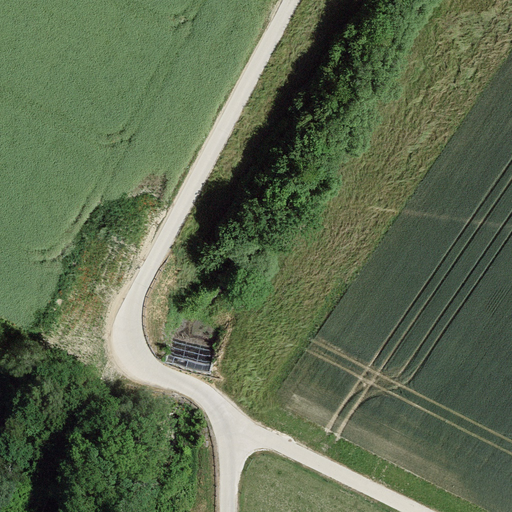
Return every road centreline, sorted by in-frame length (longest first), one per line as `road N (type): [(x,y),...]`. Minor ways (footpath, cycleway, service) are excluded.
road 1 (unclassified): [(230,511),(230,426),(198,389),(135,358),(127,321),(290,0)]
road 2 (track): [(230,426),(417,511)]
